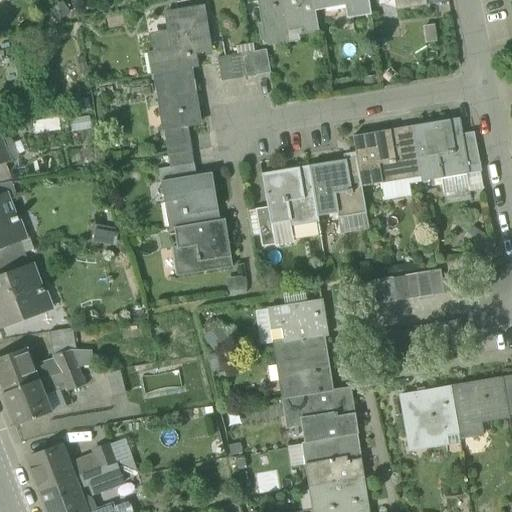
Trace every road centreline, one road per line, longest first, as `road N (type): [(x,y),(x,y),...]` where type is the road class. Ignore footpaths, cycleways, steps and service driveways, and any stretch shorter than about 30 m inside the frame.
road 1 (residential): [(484,85),(234,126)]
road 2 (residential): [(484,85),(511,220)]
